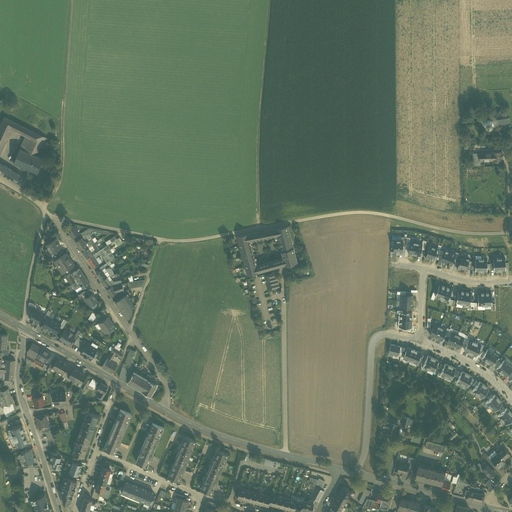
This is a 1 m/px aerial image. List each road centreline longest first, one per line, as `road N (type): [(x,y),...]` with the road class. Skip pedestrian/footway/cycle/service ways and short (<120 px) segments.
road 1 (unclassified): [(47,211),(170,239),(367,212),(454,231),(509,233)]
road 2 (residential): [(47,211),(169,389),(159,407)]
road 3 (track): [(37,204),(49,198),(61,168),(71,0)]
road 4 (unclassified): [(286,454),(283,268)]
road 5 (residential): [(419,341),(384,333),(372,341),(359,473)]
road 6 (residential): [(286,454),(159,407)]
road 7 (residential): [(488,507),(359,473)]
road 8 (residential): [(95,450),(200,495),(195,511)]
